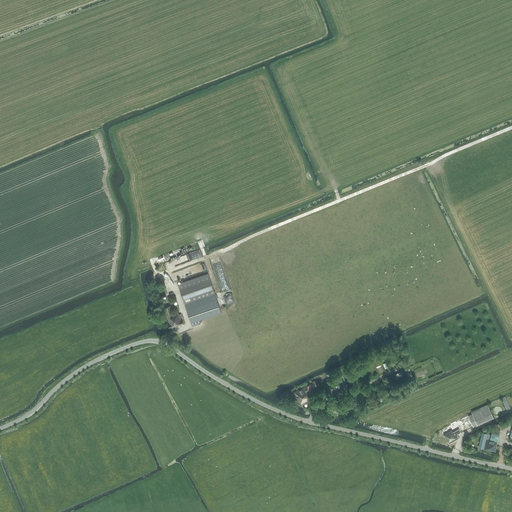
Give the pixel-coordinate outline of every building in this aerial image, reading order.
[(169,266),(181,262),(179,256),(167,259),(169,266)] [(208,273),(178,283),(185,304),(190,322),(222,312),(208,273)] [(226,297),(234,295),(230,282),(223,284),(226,297)] [(184,324),(181,314),(180,315),(179,311),(173,313),(171,305),(163,308),(170,329),(184,324)] [(405,372),(403,368),(391,373),(393,377),(405,372)] [(342,375),(331,380),(338,394),(344,392),(338,380),(344,378),(342,375)] [(344,389),(348,387),(344,378),(339,380),(344,389)] [(318,387),(314,381),(294,393),(302,405),(304,404),(306,403),(305,402),(312,398),(310,394),(311,394),(310,391),(318,387)] [(505,396),(502,398),(507,409),(510,408),(505,396)] [(347,405),(343,407),(345,412),(345,413),(358,408),(356,403),(352,405),(350,400),(346,402),(347,405)] [(327,402),(325,411),(327,412),(327,411),(338,413),(339,405),(327,402)] [(473,427),(494,417),(488,404),(471,412),(472,414),(468,416),(473,427)] [(451,428),(442,432),(445,439),(445,440),(446,442),(448,442),(449,444),(457,439),(455,436),(458,435),(457,434),(466,430),(461,420),(450,424),(452,428),(451,428)] [(503,425),(499,424),(495,426),(495,428),(493,427),(492,431),(491,434),(487,433),(485,433),(482,432),(478,447),(481,448),(484,449),(495,452),(498,441),(499,435),(500,429),(502,429),(503,425)]
